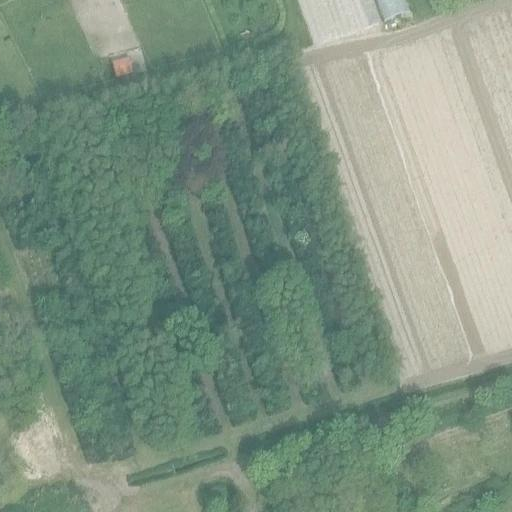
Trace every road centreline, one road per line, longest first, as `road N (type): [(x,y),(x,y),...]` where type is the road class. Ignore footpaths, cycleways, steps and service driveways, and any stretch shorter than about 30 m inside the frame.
road 1 (track): [(124,511),(109,470),(85,474),(0,230)]
road 2 (track): [(236,469),(511,381)]
road 3 (track): [(249,511),(236,469),(129,510)]
